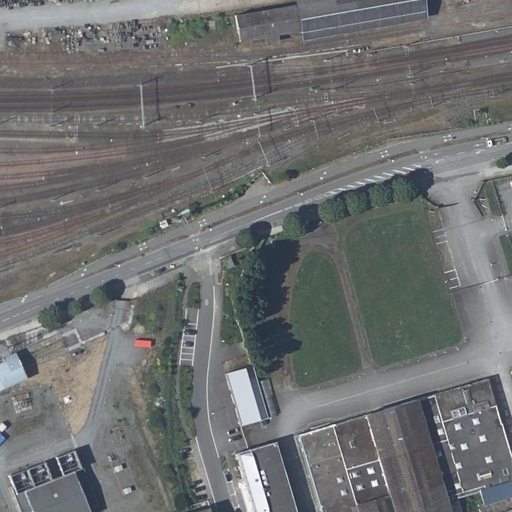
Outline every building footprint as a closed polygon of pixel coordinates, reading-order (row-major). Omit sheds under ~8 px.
[(241,36),(301,26),(296,0),(290,0),(236,9),(241,36)] [(296,0),(301,26),(427,4),(426,0),(296,0)] [(254,245),(252,250),(257,252),(262,240),(257,237),(254,245)] [(2,360),(0,360),(0,393),(29,380),(15,351),(1,358),(2,360)] [(248,352),(225,359),(243,424),(267,418),(248,352)] [(511,511),(511,463),(486,378),(298,434),(321,511),(447,511),(444,498),(445,498),(453,495),(477,488),(484,511),(481,511),(511,511)] [(294,511),(274,441),(251,449),(268,511),(294,511)] [(268,511),(251,449),(240,451),(257,511),(268,511)] [(84,467),(14,494),(20,511),(91,511),(100,509),(84,467)] [(453,495),(445,498),(448,508),(456,505),(453,495)]
